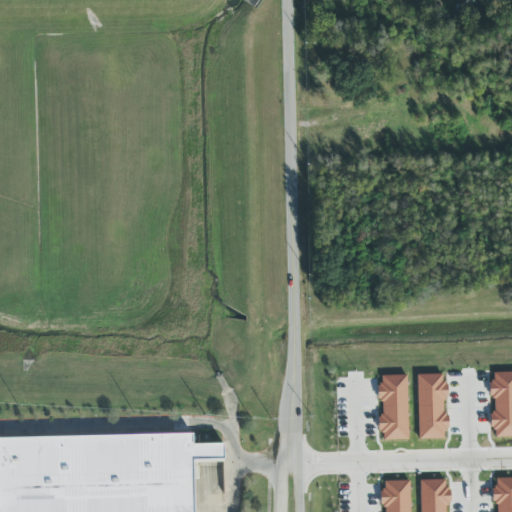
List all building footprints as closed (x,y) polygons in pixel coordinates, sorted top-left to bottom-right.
[(511,437),(511,372),(490,373),(491,430),(494,430),(494,438),(511,437)] [(417,440),(442,440),(442,432),(447,432),(447,414),(442,414),(441,400),(446,400),(446,383),(441,383),(441,375),(416,375),(417,440)] [(407,441),(405,376),(380,376),(380,386),(378,386),(379,415),(378,415),(379,441),(407,441)] [(0,434),(0,511),(191,511),(191,463),(219,462),(219,443),(186,443),(186,432),(0,434)] [(511,511),(511,478),(496,479),(496,487),(491,488),(491,504),(493,504),(493,511),(511,511)] [(418,481),(419,511),(444,511),(444,505),(449,505),(449,489),(444,489),(444,480),(418,481)] [(408,511),(408,481),(380,482),(380,508),(382,508),(381,511),(408,511)]
